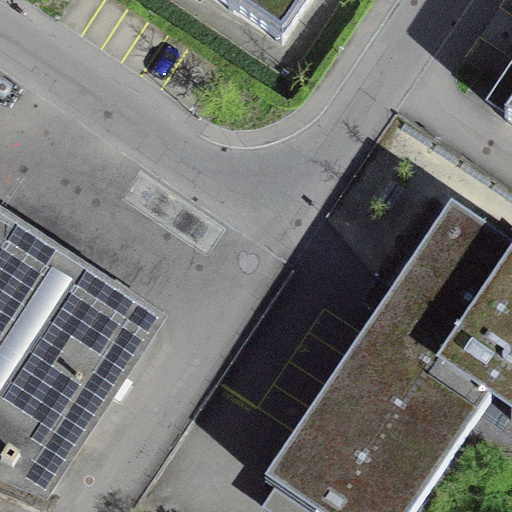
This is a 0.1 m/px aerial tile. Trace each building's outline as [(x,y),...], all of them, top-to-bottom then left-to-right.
[(213,0),(280,45),(310,0),(213,0)] [(511,234),(511,197),(493,186),(476,212),(511,234)] [(415,511),(494,397),(511,370),(511,251),(451,211),(265,485),(305,511),(415,511)] [(153,329),(0,228),(0,480),(43,499),(153,329)] [(511,370),(494,397),(511,409),(511,419),(511,421),(511,420),(511,370)]
